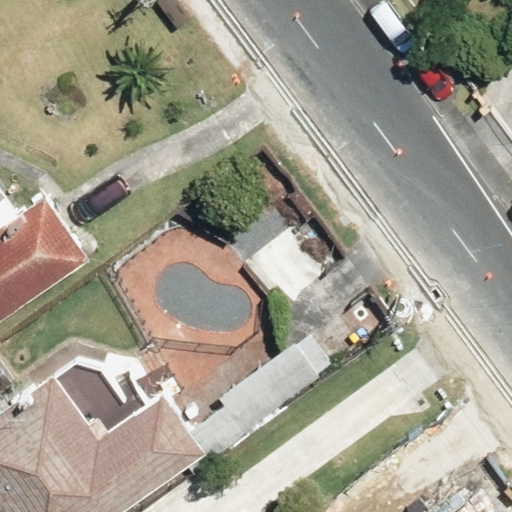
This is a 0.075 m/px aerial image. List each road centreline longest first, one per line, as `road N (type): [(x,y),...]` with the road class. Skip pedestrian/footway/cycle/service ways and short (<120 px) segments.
road 1 (tertiary): [(284,0),(511,305)]
road 2 (unknown): [(428,308),(159,511)]
